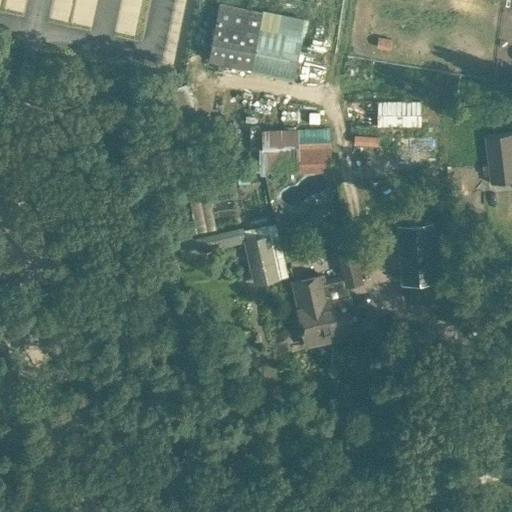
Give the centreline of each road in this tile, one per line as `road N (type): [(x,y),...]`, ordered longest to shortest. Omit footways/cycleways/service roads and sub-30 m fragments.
road 1 (unclassified): [(0,225),(71,511)]
road 2 (unclassified): [(0,18),(22,22),(15,179),(0,196)]
